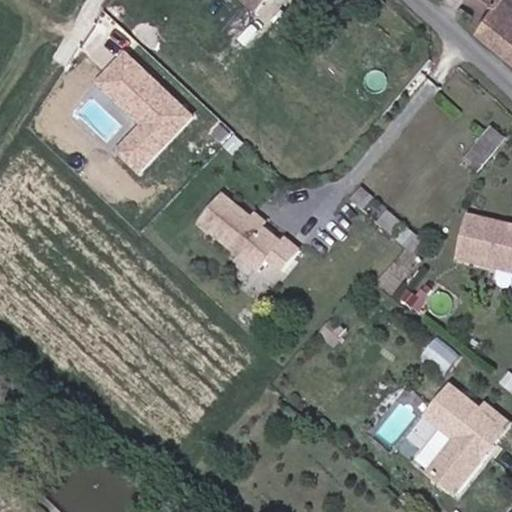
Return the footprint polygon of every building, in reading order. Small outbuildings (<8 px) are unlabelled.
[(278,0),(241,0),(261,17),(278,0)] [(365,0),(343,0),(355,12),(367,2),(365,0)] [(511,0),(496,0),(496,1),(480,27),(511,52),(511,0)] [(130,86),(121,95),(148,122),(120,150),(139,169),(191,116),(130,55),(114,71),(130,86)] [(484,174),(511,143),(511,142),(498,129),(470,161),(484,174)] [(358,198),(375,214),(385,203),(368,188),(358,198)] [(241,191),(214,216),(268,272),(279,261),(292,275),(311,256),(298,242),(294,246),(241,191)] [(511,228),(484,222),(474,263),(511,271),(511,228)] [(422,255),(431,244),(410,225),(401,236),(410,245),(422,255)] [(431,474),(456,497),(511,433),(511,429),(489,409),(485,414),(457,390),(432,418),(459,442),(431,474)]
